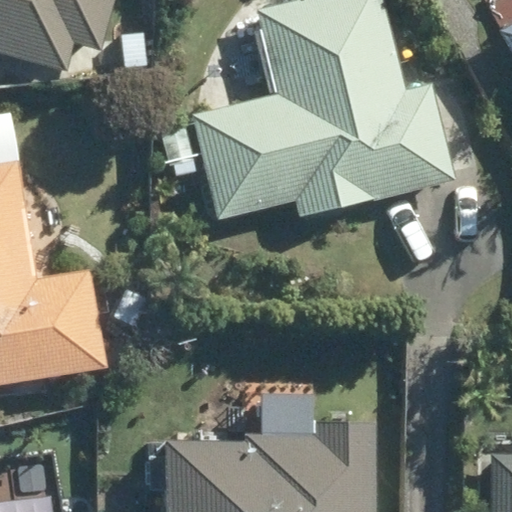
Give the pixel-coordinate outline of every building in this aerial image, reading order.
[(119,0),(0,0),(0,53),(72,75),(81,47),(104,53),(119,0)] [(281,99),(195,118),(219,222),(298,204),(301,221),(459,185),(437,88),(405,95),(382,0),(315,0),(261,13),(281,99)] [(141,33),(119,34),(122,67),(144,64),(141,33)] [(188,131),(164,137),(174,178),(198,173),(188,131)] [(0,167),(0,389),(106,374),(91,276),(40,284),(22,164),(0,167)] [(123,289),(110,315),(133,327),(147,301),(123,289)] [(317,432),(317,443),(248,443),(249,449),(170,450),(171,511),(380,511),(379,431),(317,432)] [(511,511),(511,460),(494,460),(492,511),(511,511)]
